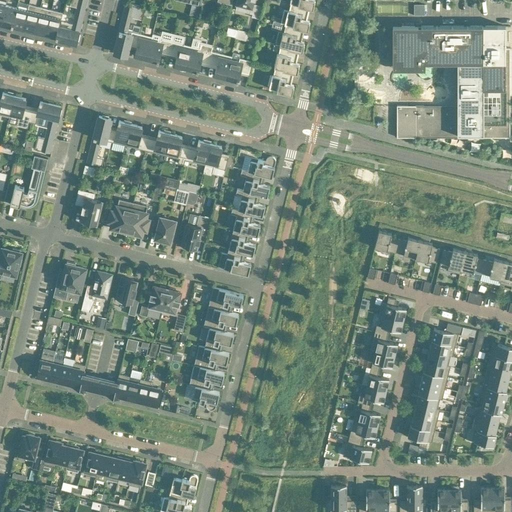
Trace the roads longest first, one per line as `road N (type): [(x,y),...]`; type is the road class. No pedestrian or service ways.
road 1 (tertiary): [(296,130),(511,183)]
road 2 (residential): [(5,409),(216,460)]
road 3 (residential): [(258,287),(54,236)]
road 4 (tertiary): [(272,124),(256,104),(93,64)]
road 5 (tertiary): [(86,94),(250,134),(272,124)]
road 6 (residential): [(383,472),(422,296)]
road 7 (residential): [(5,409),(48,235)]
road 8 (residential): [(216,460),(258,287)]
road 9 (residential): [(258,287),(296,130)]
road 10 (residential): [(54,236),(86,94)]
road 11 (residential): [(296,130),(328,0)]
road 12 (residential): [(509,472),(383,472)]
